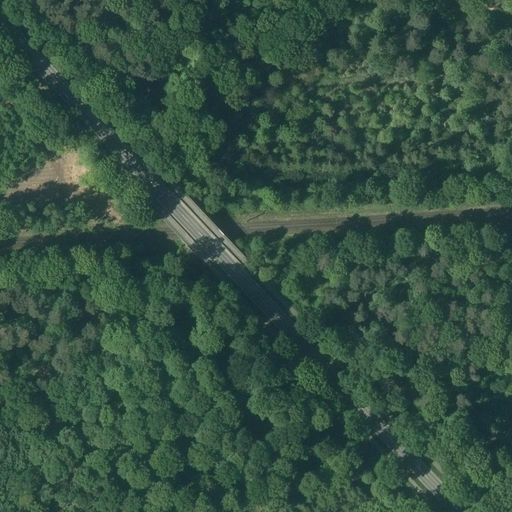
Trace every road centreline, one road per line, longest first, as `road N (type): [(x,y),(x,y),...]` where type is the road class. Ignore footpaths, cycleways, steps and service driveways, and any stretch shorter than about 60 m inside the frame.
road 1 (secondary): [(459,511),(0,23)]
road 2 (track): [(218,511),(357,471)]
